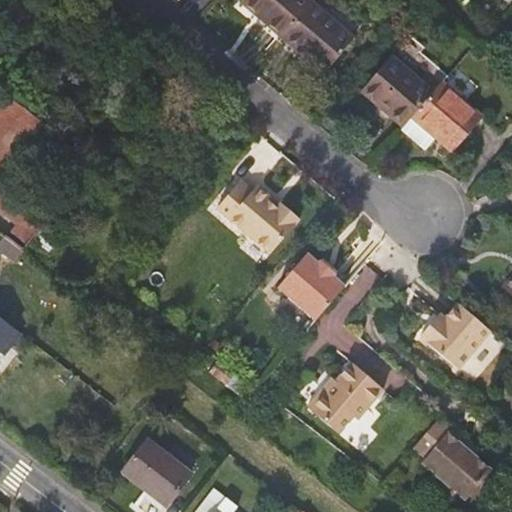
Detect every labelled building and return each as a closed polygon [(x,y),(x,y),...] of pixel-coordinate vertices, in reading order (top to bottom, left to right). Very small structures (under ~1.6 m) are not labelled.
[(242,0),(241,3),(283,38),(313,3),(309,0),(242,0)] [(313,3),(283,38),(324,74),(354,38),(313,3)] [(413,109),(435,84),(394,49),(364,83),(405,118),(413,109)] [(488,108),(446,71),(435,84),(413,109),(416,111),(405,123),(429,144),(440,131),(456,145),(488,108)] [(0,186),(45,125),(0,90),(0,186)] [(241,181),(217,209),(270,254),(299,220),(280,204),(279,205),(277,208),(269,202),(272,199),(257,186),(253,191),(241,181)] [(0,250),(14,262),(44,224),(4,193),(0,198),(0,211),(17,225),(6,239),(5,238),(0,243),(0,250)] [(279,205),(272,199),(269,202),(277,208),(279,205)] [(316,320),(345,286),(334,276),(335,275),(320,262),(319,264),(307,254),(278,288),(316,320)] [(0,276),(2,278),(11,267),(0,259),(0,276)] [(511,277),(503,288),(511,296),(511,277)] [(458,370),(491,332),(476,319),(458,304),(445,319),(438,327),(433,323),(420,338),(458,370)] [(440,315),(433,323),(438,327),(445,319),(440,315)] [(0,318),(0,350),(6,344),(10,347),(20,334),(0,318)] [(0,353),(3,356),(10,347),(6,344),(0,350),(0,353)] [(353,363),(337,382),(328,392),(324,389),(308,407),(339,434),(354,417),(357,420),(384,390),(353,363)] [(328,392),(337,382),(333,379),(324,389),(328,392)] [(440,418),(414,448),(426,458),(423,462),(466,500),(492,470),(476,456),(459,443),(463,438),(440,418)] [(459,443),(476,456),(479,452),(463,438),(459,443)] [(147,440),(122,472),(166,507),(191,475),(147,440)] [(225,497),(214,511),(234,511),(238,507),(225,497)]
